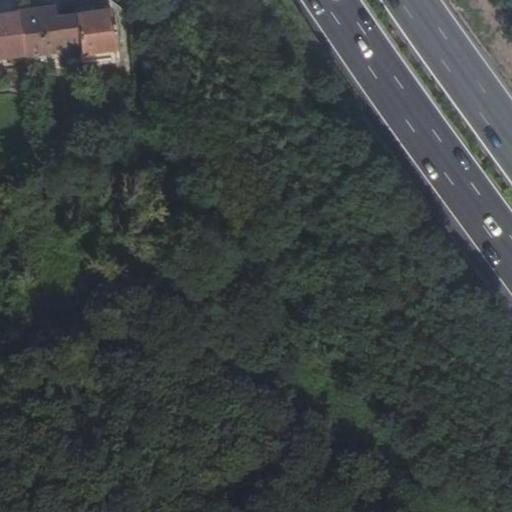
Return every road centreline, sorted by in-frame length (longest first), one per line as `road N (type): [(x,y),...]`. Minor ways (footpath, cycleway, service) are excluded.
road 1 (motorway): [(335,0),(511,248)]
road 2 (motorway): [(511,157),(400,0)]
